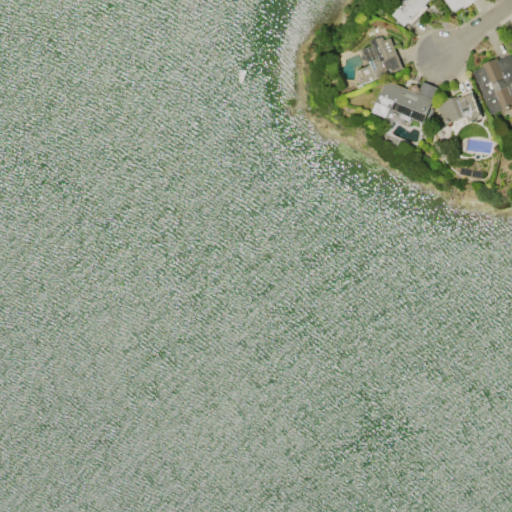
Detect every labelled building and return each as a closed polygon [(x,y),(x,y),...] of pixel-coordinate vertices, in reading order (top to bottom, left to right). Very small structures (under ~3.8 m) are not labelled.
[(427,0),(424,4),(427,6),(411,24),(408,22),(404,26),(392,14),(396,10),(393,8),(400,0),(427,0)] [(475,0),(463,8),(461,6),(454,11),(452,9),(451,9),(444,0),(475,0)] [(389,36),(403,68),(385,75),(385,74),(361,84),(360,79),(364,78),(360,69),(368,65),(361,49),(371,45),(369,40),(381,35),(383,39),(389,36)] [(510,54),(511,58),(511,107),(503,112),(501,109),(491,114),(472,71),(482,66),(481,64),(496,57),(498,60),(510,54)] [(385,79),(432,99),(422,122),(410,118),(409,121),(388,112),(386,117),(370,111),(379,90),(380,91),(385,79)] [(422,81),(437,87),(432,98),(417,92),(422,81)] [(446,98),(470,89),(481,117),(468,122),(466,117),(455,121),(454,120),(444,124),(436,104),(446,100),(446,98)]
